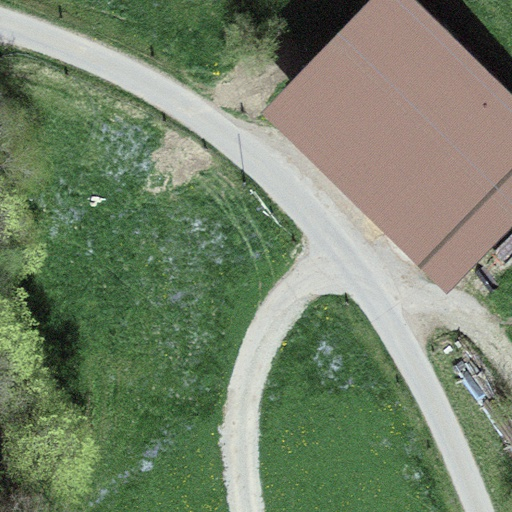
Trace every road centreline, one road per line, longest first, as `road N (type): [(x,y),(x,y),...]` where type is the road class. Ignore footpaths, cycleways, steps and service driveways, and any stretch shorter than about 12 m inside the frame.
road 1 (unclassified): [(471,511),(370,296),(259,161),(195,106),(0,20)]
road 2 (track): [(225,511),(221,454),(231,382),(278,297),(331,242)]
road 3 (track): [(511,388),(474,329),(441,299),(395,274),(351,271)]
